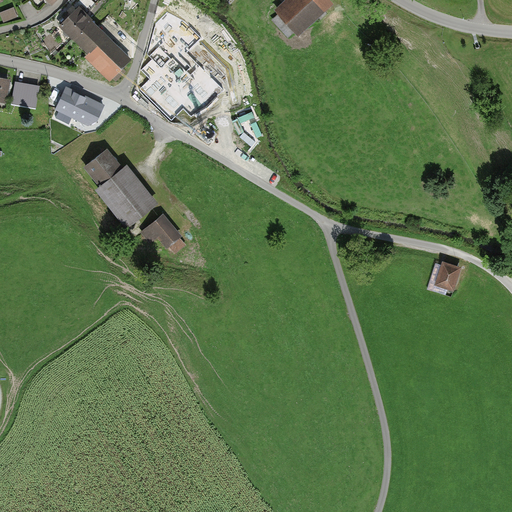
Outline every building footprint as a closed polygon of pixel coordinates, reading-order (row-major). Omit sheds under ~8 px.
[(326,0),(294,0),(276,17),(296,39),(332,6),(326,0)] [(16,8),(2,11),(4,20),(17,17),(16,8)] [(78,11),(59,29),(111,83),(131,65),(78,11)] [(188,24),(168,13),(156,23),(148,55),(153,60),(142,71),(150,80),(140,89),(172,121),(184,109),(192,118),(207,109),(229,87),(227,69),(188,24)] [(13,104),(38,106),(41,82),(15,80),(13,104)] [(0,106),(7,108),(13,85),(0,82),(0,106)] [(67,88),(56,110),(94,129),(105,107),(67,88)] [(109,149),(81,170),(128,232),(156,211),(109,149)] [(181,239),(163,217),(137,238),(155,260),(181,239)] [(457,293),(464,270),(437,261),(428,290),(455,299),(457,293)]
